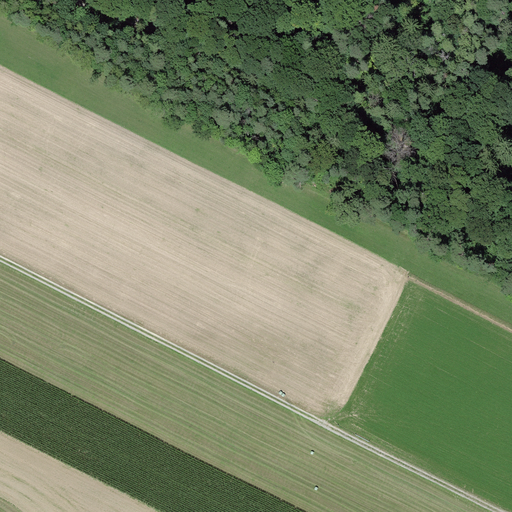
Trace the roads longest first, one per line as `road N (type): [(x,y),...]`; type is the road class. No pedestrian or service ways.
road 1 (track): [(498,511),(0,259)]
road 2 (track): [(511,196),(122,15)]
